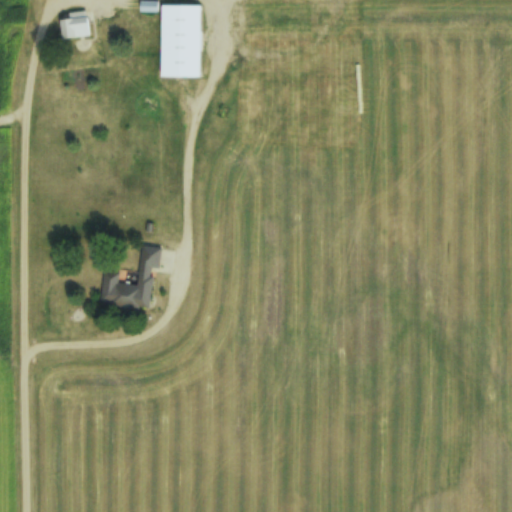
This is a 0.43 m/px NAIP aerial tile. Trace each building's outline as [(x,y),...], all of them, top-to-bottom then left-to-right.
[(142,12),(158,12),(158,6),(154,6),(154,3),(142,3),(142,12)] [(164,79),(203,79),(203,5),(164,5),(164,79)] [(32,6),(8,6),(8,20),(32,20),(32,6)] [(252,6),(252,34),(306,34),(306,6),(252,6)] [(62,16),(64,40),(91,38),(89,14),(62,16)] [(105,270),(101,306),(152,311),(159,248),(142,246),(138,286),(121,284),(123,272),(105,270)]
